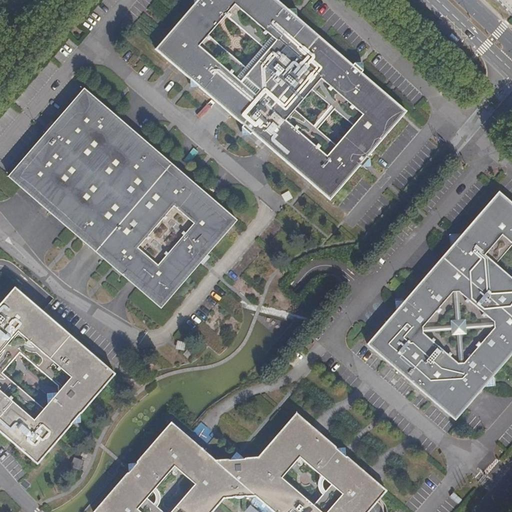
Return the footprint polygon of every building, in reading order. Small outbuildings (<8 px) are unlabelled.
[(190,78),(188,80),(189,89),(197,88),(199,86),(244,125),(242,127),(243,135),(251,135),(253,133),(330,199),(360,165),(362,167),(370,166),(370,158),(368,156),(406,112),(362,73),(363,71),(363,63),(354,63),(353,65),(297,17),(299,15),(298,7),(290,8),(288,10),(276,0),(192,0),(193,2),(195,4),(156,49),(190,78)] [(511,0),(499,0),(508,10),(511,6),(511,0)] [(83,89),(8,177),(160,310),(236,222),(83,89)] [(511,205),(498,193),(462,235),(448,236),(449,250),(404,302),(394,303),(395,312),(367,345),(454,422),(483,388),(492,387),(492,378),(511,354),(511,205)] [(0,430),(39,464),(73,425),(72,425),(73,424),(72,424),(73,423),(82,422),(81,414),(82,413),(83,413),(117,374),(16,288),(0,306),(0,430)] [(139,463),(130,464),(131,472),(130,473),(129,474),(95,511),(213,511),(226,498),(257,496),(275,511),(369,511),(388,491),(349,457),(348,457),(347,456),(346,448),(338,449),(337,448),(337,447),(336,447),(337,447),(298,413),(260,457),(248,458),(248,459),(247,459),(246,459),(238,453),(231,460),(230,460),(229,460),(217,460),(173,422),(139,461),(140,461),(139,462),(139,463)]
